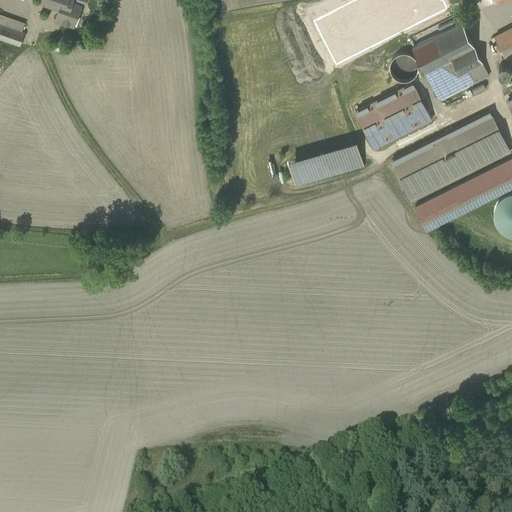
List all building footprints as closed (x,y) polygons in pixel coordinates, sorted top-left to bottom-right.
[(43,0),(55,5),(55,6),(60,7),(64,9),(67,0),(43,0)] [(67,0),(64,9),(60,7),(56,19),(72,24),(75,14),(78,15),(82,4),(72,1),(72,0),(67,0)] [(25,24),(0,15),(0,23),(22,32),(25,24)] [(462,22),(412,48),(439,101),(489,75),(462,22)] [(0,23),(0,37),(20,45),(25,33),(22,32),(0,23)] [(511,27),(495,36),(511,67),(511,69),(511,27)] [(417,72),(418,66),(417,61),(414,56),(409,53),(404,52),(398,53),(393,56),(390,61),(389,67),(391,72),(394,77),(399,80),(404,81),(410,80),(414,76),(417,72)] [(511,72),(511,69),(511,67),(509,65),(507,63),(505,63),(502,63),(500,65),(499,67),(498,69),(499,72),(500,74),(502,75),(505,76),(507,75),(509,74),(511,72)] [(414,83),(355,112),(373,148),(432,119),(414,83)] [(490,111),(392,160),(412,200),(510,151),(490,111)] [(357,140),(288,160),(296,187),(365,167),(357,140)] [(511,155),(415,204),(427,228),(511,185),(511,155)] [(501,196),(496,203),(493,210),(494,218),(497,225),(502,231),(509,235),(511,235),(511,191),(508,192),(501,196)]
